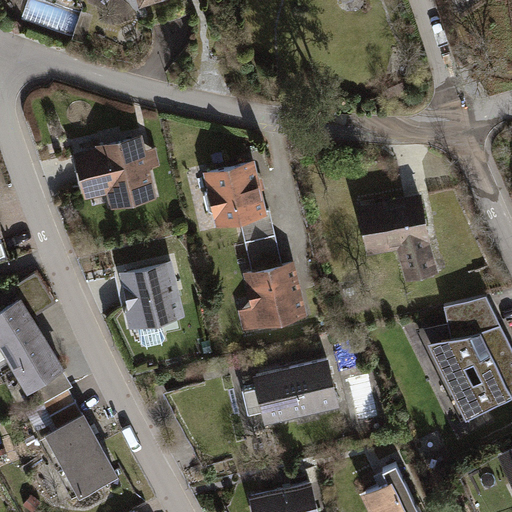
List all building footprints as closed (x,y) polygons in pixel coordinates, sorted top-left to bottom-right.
[(137,0),(142,13),(178,0),(137,0)] [(148,151),(145,139),(75,157),(88,203),(109,198),(113,211),(160,199),(153,170),(162,168),(157,148),(148,151)] [(254,162),(205,173),(209,189),(207,197),(210,213),(215,217),(217,224),(241,218),(265,213),(254,162)] [(423,195),(360,206),(369,256),(398,251),(403,283),(438,277),(423,195)] [(265,213),(241,218),(247,244),(277,237),(271,212),(265,213)] [(283,263),(277,237),(247,244),(252,270),(283,263)] [(3,246),(0,246),(0,264),(8,262),(3,246)] [(283,263),(252,270),(244,272),(251,306),(240,309),(245,332),(308,318),(295,261),(283,263)] [(172,264),(121,275),(133,331),(138,330),(142,350),(167,345),(163,325),(184,321),(172,264)] [(22,302),(32,320),(56,306),(38,276),(15,289),(22,302)] [(452,428),(511,399),(511,347),(489,298),(449,308),(452,323),(417,332),(425,348),(416,353),(452,428)] [(0,314),(0,347),(29,397),(65,376),(32,320),(22,302),(0,314)] [(331,360),(257,375),(261,393),(245,396),(250,421),(266,418),(268,428),(343,413),(331,360)] [(43,407),(58,434),(86,418),(70,391),(43,407)] [(76,506),(121,480),(86,418),(58,434),(41,444),(76,506)] [(439,434),(415,446),(428,470),(451,458),(439,434)] [(511,483),(511,456),(501,462),(511,483)] [(390,482),(363,495),(371,511),(419,511),(397,464),(384,470),(390,482)] [(320,511),(314,484),(250,498),(253,511),(320,511)]
